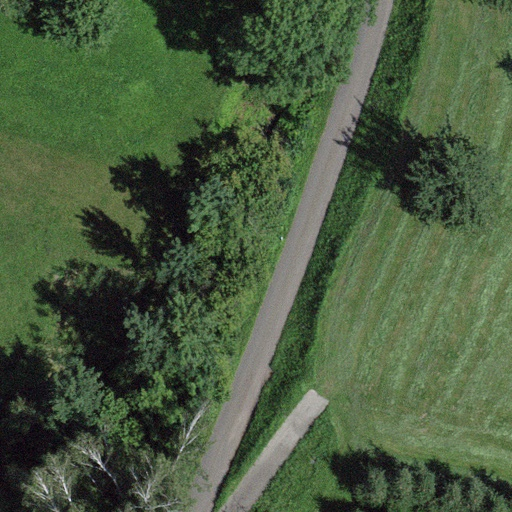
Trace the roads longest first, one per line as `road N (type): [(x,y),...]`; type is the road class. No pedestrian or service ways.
road 1 (unclassified): [(197,511),(354,98),(380,0)]
road 2 (track): [(354,349),(238,511)]
